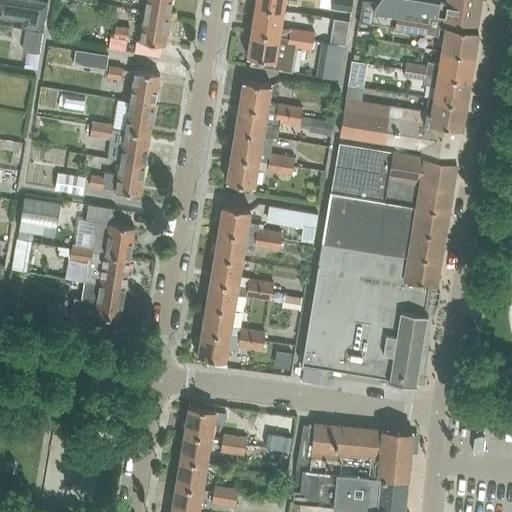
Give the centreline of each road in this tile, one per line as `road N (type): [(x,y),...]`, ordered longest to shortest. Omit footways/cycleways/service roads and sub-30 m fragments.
road 1 (residential): [(505,0),(438,418),(156,376)]
road 2 (residential): [(156,376),(215,0)]
road 3 (residential): [(156,376),(0,349)]
road 4 (residential): [(134,511),(156,376)]
